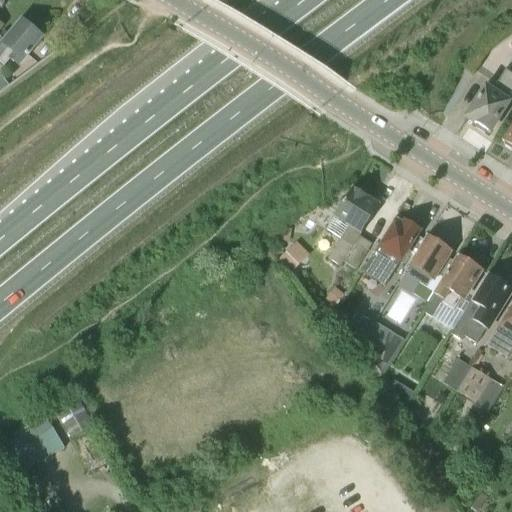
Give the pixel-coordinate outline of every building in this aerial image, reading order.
[(19,69),(44,38),(21,20),(4,41),(0,37),(0,62),(4,66),(9,60),(19,69)] [(511,97),(511,75),(505,71),(500,80),(497,85),(491,81),(466,118),(489,133),(511,97)] [(511,127),(502,142),(511,148),(511,127)] [(356,270),(372,245),(359,237),(379,205),(353,188),(325,232),(340,242),(329,259),(340,267),(343,263),(356,270)] [(420,231),(397,216),(364,267),(374,274),(382,262),(395,270),(420,231)] [(427,235),(402,273),(425,288),(450,250),(427,235)] [(454,329),(470,304),(462,300),(481,270),(457,255),(427,305),(436,311),(433,316),(454,329)] [(470,304),(454,329),(451,334),(461,341),(464,336),(477,344),(511,289),(488,275),(470,304)] [(344,295),(335,288),(326,299),(336,306),(344,295)] [(511,304),(487,346),(510,360),(511,356),(511,304)] [(404,342),(392,335),(377,359),(388,367),(404,342)] [(456,393),(460,388),(470,372),(472,370),(457,360),(442,384),(456,393)] [(503,388),(490,380),(472,410),(485,418),(503,388)] [(414,394),(393,381),(389,388),(403,411),(414,394)] [(93,425),(75,393),(53,405),(71,437),(93,425)] [(64,448),(47,420),(6,444),(23,473),(64,448)] [(478,511),(486,499),(478,495),(470,509),(474,511),(478,511)]
